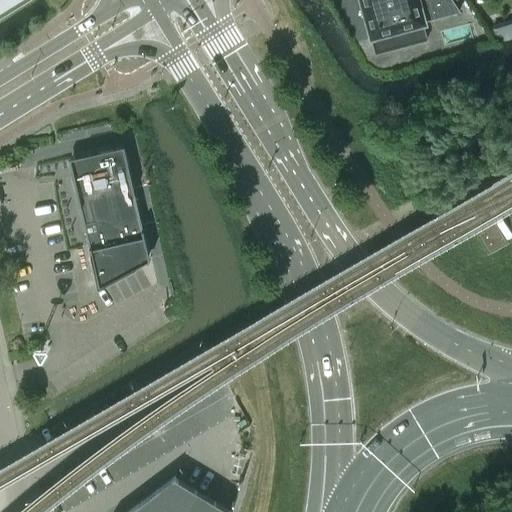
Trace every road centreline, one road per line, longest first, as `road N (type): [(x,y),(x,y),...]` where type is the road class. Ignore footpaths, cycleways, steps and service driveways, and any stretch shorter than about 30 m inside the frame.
road 1 (secondary): [(156,12),(313,280),(335,401),(331,499)]
road 2 (secondary): [(511,373),(347,255),(196,0)]
road 3 (primary): [(511,386),(469,387),(416,407),(371,441),(331,499)]
road 4 (unclassified): [(0,109),(156,12)]
road 5 (unclassified): [(132,0),(0,78)]
